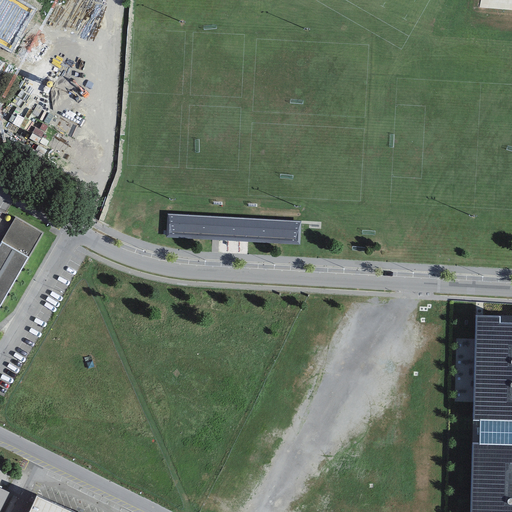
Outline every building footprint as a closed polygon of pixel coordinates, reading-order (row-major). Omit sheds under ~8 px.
[(167,215),(166,237),(297,244),(298,222),(167,215)] [(0,306),(42,234),(16,219),(0,245),(0,306)] [(511,511),(511,319),(476,318),(470,511),(511,511)] [(0,510),(8,492),(0,487),(0,510)] [(68,511),(37,498),(30,511),(68,511)]
